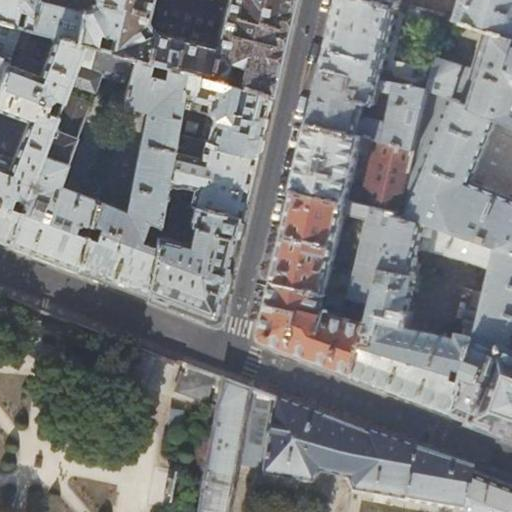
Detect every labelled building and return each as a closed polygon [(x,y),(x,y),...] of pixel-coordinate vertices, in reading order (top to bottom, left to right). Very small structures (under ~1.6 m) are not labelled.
[(270,93),(282,39),(291,0),(0,0),(0,20),(20,26),(55,35),(82,43),(134,57),(186,70),(270,93)] [(401,4),(380,0),(341,0),(334,31),(326,67),(382,80),(431,89),(435,70),(394,60),(403,20),(419,23),(422,9),(401,4)] [(511,0),(380,0),(401,4),(401,0),(464,0),(460,19),(497,32),(511,36),(511,0)] [(0,78),(6,62),(20,26),(0,20),(0,78)] [(511,36),(497,32),(474,106),(467,104),(476,71),(438,58),(435,70),(431,89),(416,149),(401,212),(400,215),(431,223),(431,222),(475,237),(476,237),(502,246),(497,267),(491,293),(472,372),(470,380),(469,384),(469,385),(461,409),(479,416),(478,420),(511,433),(511,36)] [(75,62),(82,43),(55,35),(40,72),(42,76),(6,62),(0,78),(0,107),(27,118),(9,167),(0,163),(0,238),(8,241),(75,62)] [(59,184),(99,74),(127,82),(134,57),(82,43),(75,62),(8,241),(39,253),(77,268),(96,197),(100,182),(93,180),(89,195),(59,184)] [(186,70),(134,57),(127,82),(122,101),(146,108),(126,209),(96,197),(77,268),(86,271),(120,284),(146,294),(157,233),(160,214),(164,195),(175,133),(186,70)] [(313,124),(416,149),(431,89),(382,80),(326,67),(319,95),(313,124)] [(175,133),(255,155),(262,126),(270,93),(186,70),(175,133)] [(305,156),(297,189),(401,212),(416,149),(313,124),(309,137),(305,156)] [(248,187),(255,155),(175,133),(164,195),(174,198),(176,185),(182,184),(193,187),(190,202),(193,203),(241,216),(248,187)] [(297,189),(287,231),(276,280),(345,297),(357,300),(378,304),(400,215),(401,212),(297,189)] [(182,200),(174,198),(164,195),(160,214),(177,218),(182,200)] [(235,241),(241,216),(193,203),(189,222),(194,224),(190,239),(179,238),(157,233),(146,294),(176,306),(211,319),(217,316),(229,268),(235,241)] [(400,215),(378,304),(374,319),(373,324),(360,376),(431,403),(451,411),(459,414),(461,409),(469,385),(469,384),(470,380),(459,377),(461,369),(472,372),(491,293),(466,288),(466,294),(470,299),(472,299),(464,333),(462,332),(460,341),(406,327),(418,273),(416,272),(422,246),(497,267),(502,246),(476,237),(475,237),(431,222),(431,223),(400,215)] [(345,297),(276,280),(269,309),(264,334),(263,335),(263,337),(266,340),(333,366),(360,376),(373,324),(323,312),(325,304),(342,308),(345,297)] [(378,304),(357,300),(354,314),(374,319),(378,304)] [(219,388),(221,378),(185,365),(174,391),(204,403),(212,385),(219,388)] [(234,383),(221,378),(219,388),(215,410),(196,511),(230,511),(235,486),(234,486),(238,464),(263,469),(265,474),(312,485),(319,472),(348,478),(352,490),(463,510),(471,474),(471,471),(472,468),(367,431),(363,433),(343,425),(263,394),(234,383)] [(511,511),(511,489),(471,474),(463,510),(463,511),(511,511)]
